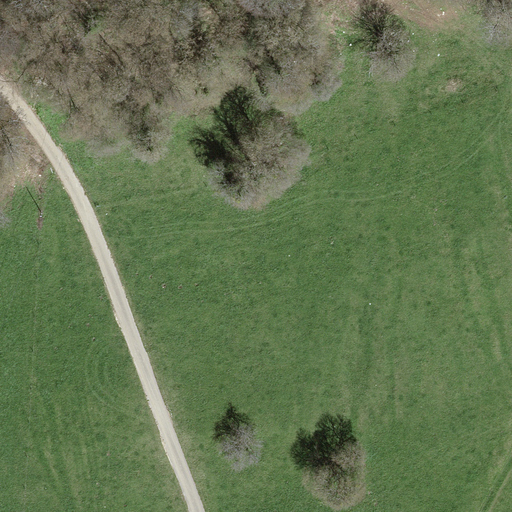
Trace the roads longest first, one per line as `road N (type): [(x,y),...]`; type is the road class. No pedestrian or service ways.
road 1 (track): [(194,511),(38,111),(0,92)]
road 2 (track): [(395,511),(511,429)]
